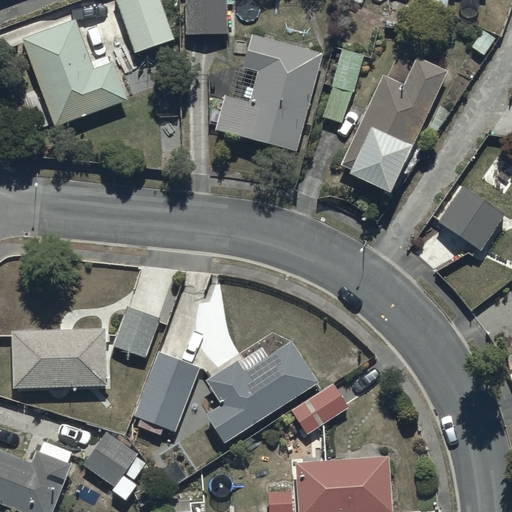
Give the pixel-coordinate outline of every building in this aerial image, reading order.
[(156,0),(113,0),(135,54),(172,40),(156,0)] [(182,0),(183,35),(234,35),(233,13),(226,13),(225,0),(182,0)] [(405,34),(414,6),(400,1),(394,19),(388,17),(384,27),(405,34)] [(73,21),(20,41),(55,129),(128,101),(112,61),(92,69),(73,21)] [(320,55),(251,37),(242,71),(237,69),(230,98),(223,96),(214,131),(295,152),(320,55)] [(363,57),(341,51),(323,119),(340,123),(348,94),(353,95),(363,57)] [(382,75),(339,167),(348,171),(346,176),(389,196),(446,72),(416,59),(404,85),(382,75)] [(504,215),(460,186),(436,221),(481,251),(504,215)] [(160,321),(126,308),(112,346),(145,358),(160,321)] [(103,329),(11,333),(12,390),(104,389),(103,329)] [(220,405),(204,415),(222,444),(318,386),(291,343),(267,357),(262,349),(244,359),(240,353),(207,373),(210,377),(205,380),(220,405)] [(176,432),(198,368),(156,353),(134,417),(139,419),(136,427),(161,436),(163,428),(176,432)] [(331,384),(289,412),(304,436),(348,408),(331,384)] [(105,435),(83,465),(112,488),(122,475),(132,482),(144,465),(105,435)] [(0,452),(0,505),(17,511),(51,511),(71,465),(68,464),(71,455),(43,443),(38,455),(35,454),(30,465),(0,452)] [(390,511),(388,456),(291,460),(292,493),(266,494),(266,511),(390,511)] [(187,505),(187,500),(170,501),(169,511),(191,511),(191,505),(187,505)]
